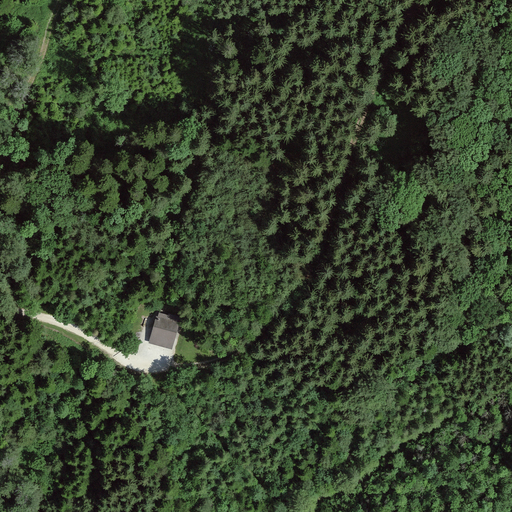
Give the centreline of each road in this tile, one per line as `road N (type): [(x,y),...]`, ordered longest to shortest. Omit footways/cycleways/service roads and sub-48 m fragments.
road 1 (track): [(0,305),(87,331),(143,366),(202,363),(243,346),(287,306),(323,243),(385,63),(429,0)]
road 2 (track): [(0,158),(59,0)]
